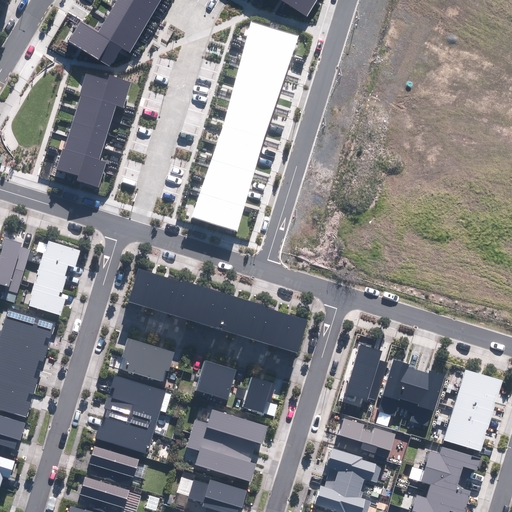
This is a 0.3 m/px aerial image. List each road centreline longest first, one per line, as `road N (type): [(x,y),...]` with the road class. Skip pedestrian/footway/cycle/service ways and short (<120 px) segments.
road 1 (residential): [(347,0),(263,271)]
road 2 (residential): [(136,233),(205,9)]
road 3 (residential): [(98,303),(318,373)]
road 4 (residential): [(35,511),(98,303)]
road 5 (residential): [(511,349),(341,297)]
road 6 (residential): [(275,511),(318,373)]
road 7 (unknown): [(511,205),(466,335)]
road 8 (residential): [(263,271),(136,233)]
road 9 (residential): [(120,228),(0,188)]
